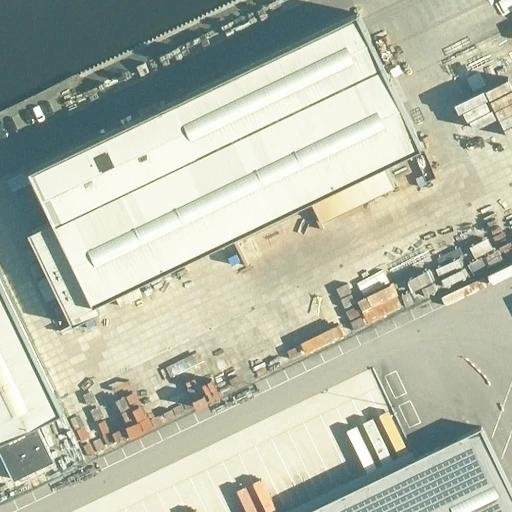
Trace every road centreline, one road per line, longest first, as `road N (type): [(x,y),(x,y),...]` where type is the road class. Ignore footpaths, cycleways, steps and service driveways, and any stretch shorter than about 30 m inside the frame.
road 1 (unknown): [(475,173),(181,310),(74,347),(48,338),(0,210)]
road 2 (unknown): [(0,161),(343,0)]
road 3 (unknown): [(406,0),(475,173)]
